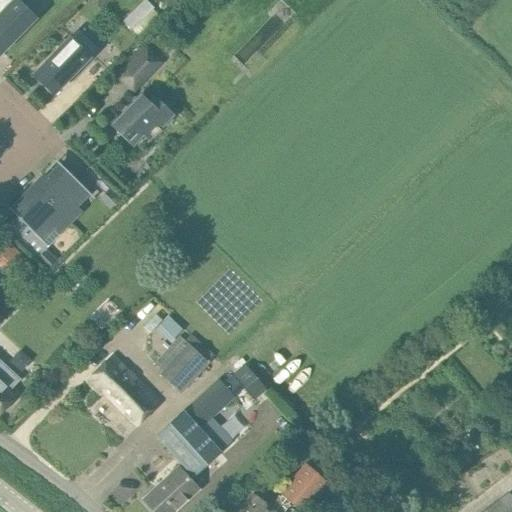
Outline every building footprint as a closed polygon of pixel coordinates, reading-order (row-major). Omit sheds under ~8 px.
[(0,55),(3,53),(36,18),(17,0),(14,0),(0,14),(0,55)] [(136,36),(161,14),(148,0),(143,0),(121,20),(136,36)] [(69,38),(37,72),(32,77),(52,96),(90,58),(69,38)] [(133,89),(166,55),(149,40),(117,74),(133,89)] [(111,127),(131,146),(143,135),(149,140),(173,115),(155,97),(150,103),(142,95),(111,127)] [(32,185),(71,223),(82,211),(72,202),(84,190),(85,191),(86,190),(59,164),(58,165),(59,165),(42,182),(38,178),(32,185)] [(60,234),(71,223),(32,185),(26,191),(30,195),(13,212),(12,212),(39,239),(39,238),(38,237),(50,225),(60,234)] [(110,210),(121,199),(109,188),(99,199),(110,210)] [(30,290),(43,276),(0,234),(0,264),(17,281),(19,279),(30,290)] [(47,269),(56,259),(45,249),(36,259),(47,269)] [(148,300),(136,312),(168,343),(180,330),(148,300)] [(178,336),(154,363),(162,370),(159,374),(180,393),(208,363),(178,336)] [(0,410),(19,390),(12,383),(20,376),(0,357),(0,410)] [(86,380),(99,393),(103,390),(136,423),(156,403),(110,357),(86,380)] [(245,364),(232,375),(254,400),(266,390),(245,364)] [(221,451),(200,429),(235,397),(218,378),(156,435),(181,462),(142,498),(155,511),(172,511),(199,488),(191,479),(221,451)] [(474,453),(484,445),(473,431),(463,439),(474,453)] [(304,463),(279,493),(301,511),(305,511),(329,484),(304,463)] [(511,511),(511,495),(508,491),(480,511),(511,511)] [(274,511),(252,493),(235,511),(274,511)]
